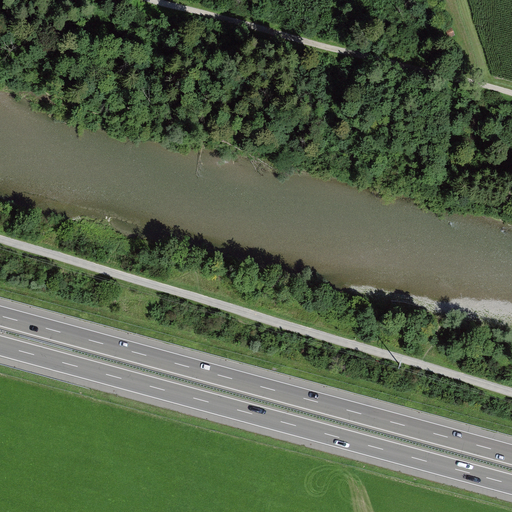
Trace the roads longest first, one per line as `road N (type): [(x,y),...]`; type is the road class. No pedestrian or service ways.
road 1 (track): [(511,392),(0,238)]
road 2 (motorway): [(511,455),(0,315)]
road 3 (motorway): [(0,346),(511,484)]
road 4 (track): [(153,0),(511,94)]
